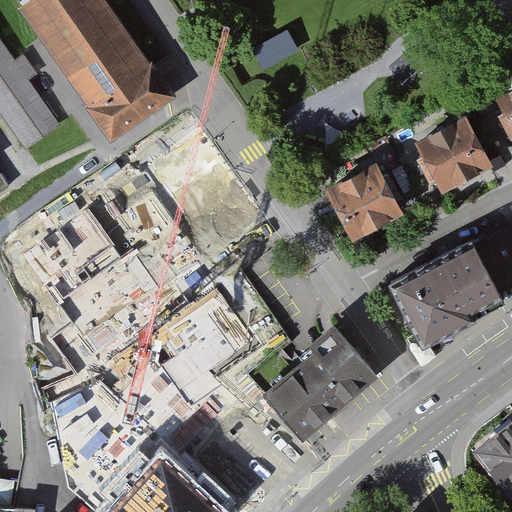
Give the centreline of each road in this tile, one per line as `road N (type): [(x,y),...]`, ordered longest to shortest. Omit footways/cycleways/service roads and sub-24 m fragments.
road 1 (residential): [(345,283),(151,0)]
road 2 (residential): [(511,194),(345,283)]
road 3 (residential): [(435,410),(345,283)]
road 4 (primary): [(404,431),(314,511)]
